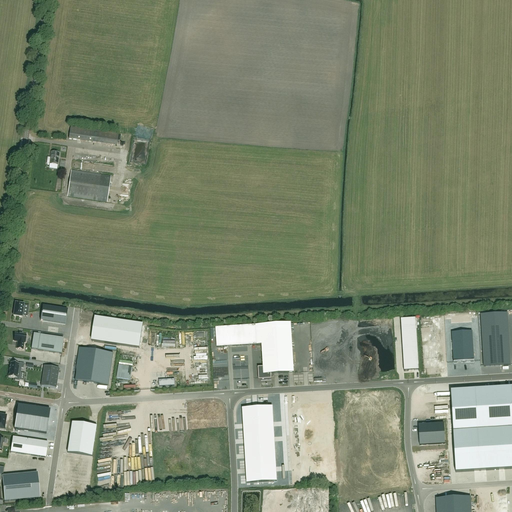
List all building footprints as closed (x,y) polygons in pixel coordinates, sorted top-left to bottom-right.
[(93,142),(94,131),(70,127),(69,139),(93,142)] [(51,152),(49,164),(57,165),(59,153),(51,152)] [(71,171),(67,196),(107,202),(110,176),(71,171)] [(19,304),(15,303),(13,316),(22,318),(22,316),(27,317),(28,312),(23,312),(24,305),(22,304),(23,303),(19,303),(19,304)] [(40,320),(40,321),(42,321),(65,325),(67,310),(45,307),(43,307),(42,309),(41,320),(40,320)] [(145,326),(98,318),(94,342),(142,349),(145,326)] [(419,371),(416,319),(401,320),(404,372),(419,371)] [(263,368),(258,368),(259,381),(271,380),(271,375),(294,373),(291,324),(216,328),(217,348),(262,345),(263,368)] [(454,363),(454,364),(474,363),(474,362),(472,332),(452,333),(454,363)] [(17,345),(16,349),(23,350),(24,343),(25,343),(26,335),(15,334),(14,342),(18,342),(17,345)] [(63,339),(33,334),(31,350),(61,354),(63,339)] [(74,381),(108,386),(113,354),(79,349),(74,381)] [(23,369),(24,364),(19,363),(19,365),(10,363),(8,377),(15,378),(15,381),(19,381),(21,373),(18,372),(19,368),(23,369)] [(59,369),(44,367),(41,387),(56,389),(59,369)] [(454,449),(455,473),(511,469),(511,387),(494,389),(451,391),(454,449)] [(18,406),(14,430),(46,434),(50,411),(18,406)] [(277,482),(272,407),(242,409),(247,484),(277,482)] [(92,457),(97,427),(72,423),(67,453),(92,457)] [(418,426),(419,436),(444,434),(444,424),(418,426)] [(444,434),(419,436),(420,446),(445,444),(444,434)] [(45,458),(48,443),(13,438),(11,453),(45,458)] [(445,452),(422,453),(423,473),(426,473),(426,478),(447,476),(445,452)] [(188,484),(218,482),(217,470),(187,472),(188,484)] [(37,473),(2,477),(3,481),(4,502),(40,498),(37,473)] [(470,511),(470,498),(436,499),(436,511),(470,511)]
